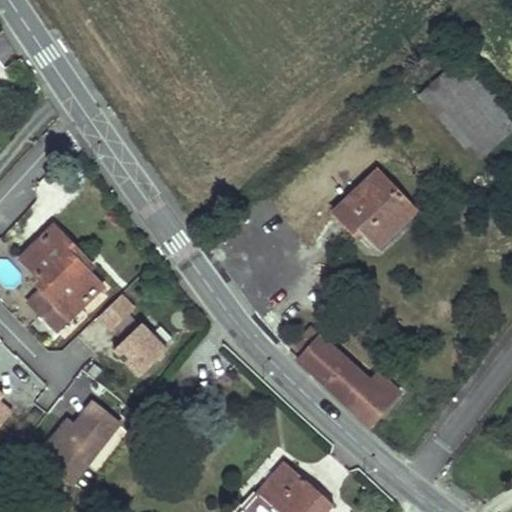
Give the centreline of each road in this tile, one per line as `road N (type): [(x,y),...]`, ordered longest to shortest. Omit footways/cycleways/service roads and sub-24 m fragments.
road 1 (secondary): [(411,489),(276,367),(225,309),(9,0)]
road 2 (residential): [(411,489),(511,360)]
